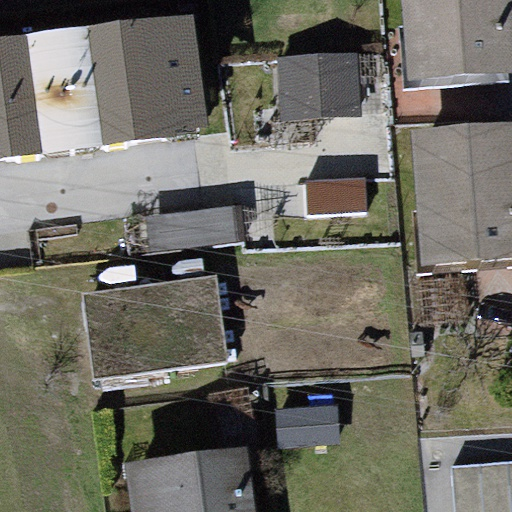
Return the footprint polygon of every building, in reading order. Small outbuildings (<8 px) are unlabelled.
[(511,0),(406,0),(415,93),(511,83),(511,0)] [(0,59),(0,174),(218,144),(203,31),(0,59)] [(358,64),(288,68),(292,132),(362,127),(358,64)] [(511,133),(422,140),(430,275),(511,269),(511,133)] [(217,286),(82,303),(93,392),(228,376),(217,286)] [(261,511),(256,459),(132,473),(136,511),(261,511)] [(454,511),(511,511),(511,474),(453,479),(454,511)]
